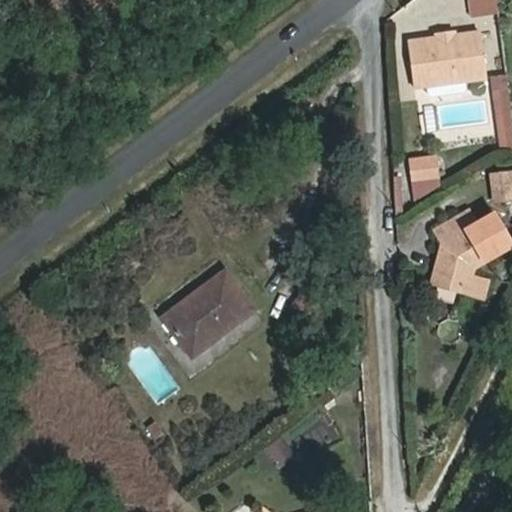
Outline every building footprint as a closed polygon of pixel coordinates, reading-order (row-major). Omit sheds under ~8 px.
[(501,16),(499,0),(474,0),(476,19),(501,16)] [(413,41),(414,89),(487,84),(485,38),(413,41)] [(511,149),(511,111),(508,79),(493,81),(501,151),(511,149)] [(440,178),(439,161),(411,162),(412,180),(440,178)] [(413,205),(441,190),(440,178),(412,180),(413,205)] [(511,246),(493,211),(476,222),(468,207),(433,228),(441,243),(430,285),(488,300),(491,283),(473,278),(474,264),(511,246)] [(221,268),(157,316),(187,356),(251,308),(221,268)] [(331,308),(306,287),(288,308),(312,331),(331,308)] [(307,472),(293,453),(276,465),(290,485),(307,472)]
